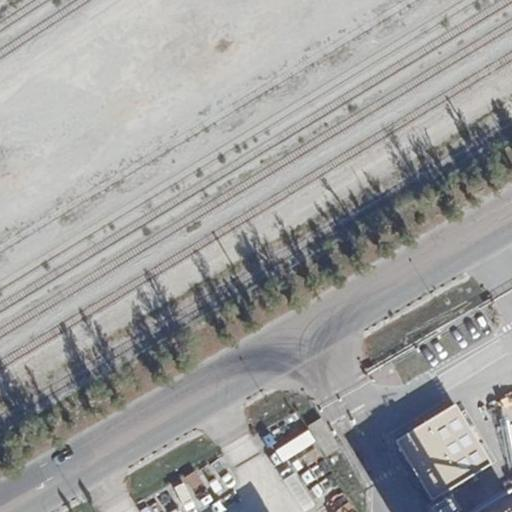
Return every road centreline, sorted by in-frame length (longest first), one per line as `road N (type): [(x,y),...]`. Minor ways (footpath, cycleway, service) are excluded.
road 1 (tertiary): [(17,511),(511,225)]
road 2 (unknown): [(135,0),(0,84)]
